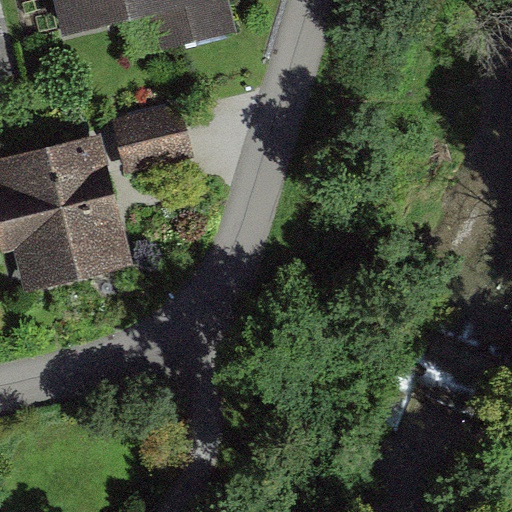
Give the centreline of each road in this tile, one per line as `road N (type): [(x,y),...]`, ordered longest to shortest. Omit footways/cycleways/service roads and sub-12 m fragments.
road 1 (residential): [(318,0),(254,209),(225,279),(184,330),(0,387)]
road 2 (track): [(184,330),(200,359),(211,418),(198,500),(188,511)]
